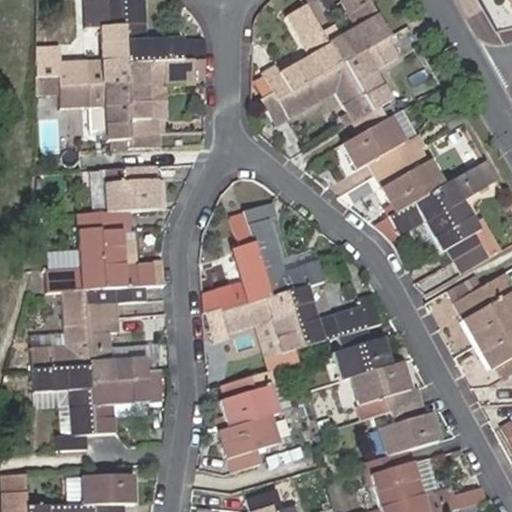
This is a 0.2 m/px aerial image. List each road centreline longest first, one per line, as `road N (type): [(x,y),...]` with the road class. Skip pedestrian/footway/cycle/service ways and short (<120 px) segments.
road 1 (residential): [(511,500),(369,260),(329,219),(234,158)]
road 2 (residential): [(234,158),(193,216),(185,252),(184,393),(170,511)]
road 3 (residential): [(234,158),(222,12)]
